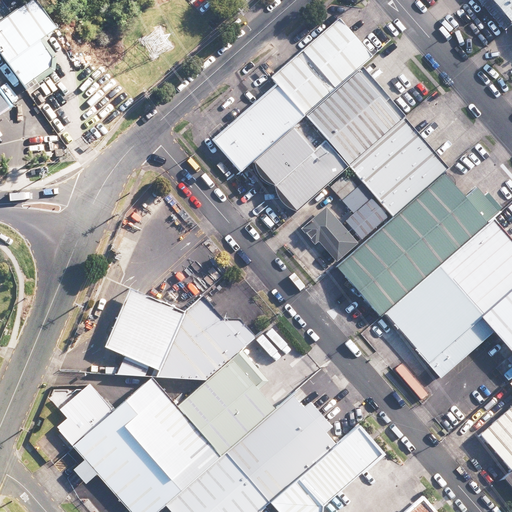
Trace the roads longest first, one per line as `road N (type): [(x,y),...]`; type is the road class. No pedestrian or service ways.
road 1 (unclassified): [(482,511),(151,129)]
road 2 (tertiary): [(0,428),(76,241)]
road 3 (tertiary): [(151,129),(296,0)]
road 4 (unclassified): [(511,131),(396,0)]
